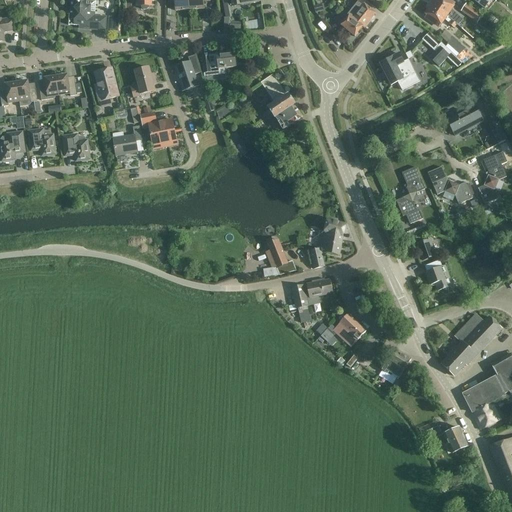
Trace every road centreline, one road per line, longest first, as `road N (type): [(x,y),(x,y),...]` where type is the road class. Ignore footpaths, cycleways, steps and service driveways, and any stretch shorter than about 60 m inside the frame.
road 1 (unclassified): [(0,257),(93,254),(225,289),(342,267)]
road 2 (tertiary): [(506,511),(420,345)]
road 3 (residential): [(134,178),(189,163),(191,143),(163,45)]
road 4 (unclassified): [(344,171),(435,135),(468,170)]
road 5 (residential): [(296,31),(163,45)]
road 6 (residential): [(163,45),(39,59)]
road 7 (unclassified): [(420,345),(368,325),(350,301),(342,267)]
